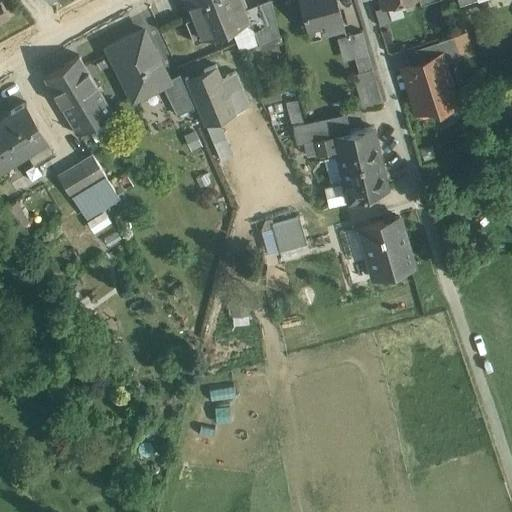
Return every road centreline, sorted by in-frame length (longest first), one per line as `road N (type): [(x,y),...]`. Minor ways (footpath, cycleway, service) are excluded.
road 1 (track): [(443,274),(511,478)]
road 2 (secondary): [(0,69),(123,0)]
